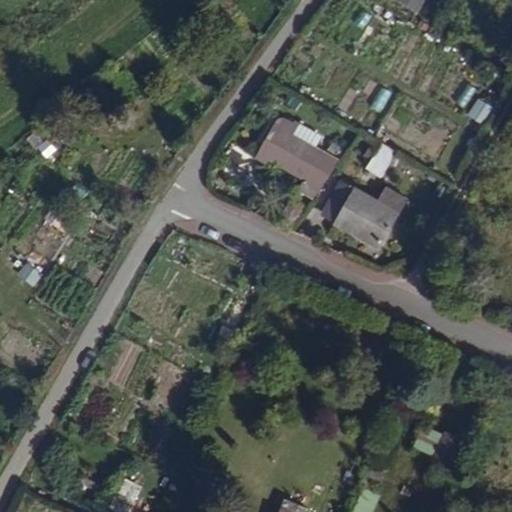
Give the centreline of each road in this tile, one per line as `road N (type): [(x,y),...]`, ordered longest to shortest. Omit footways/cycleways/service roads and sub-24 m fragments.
road 1 (residential): [(511,351),(173,197)]
road 2 (residential): [(173,197),(0,492)]
road 3 (residential): [(313,0),(173,197)]
